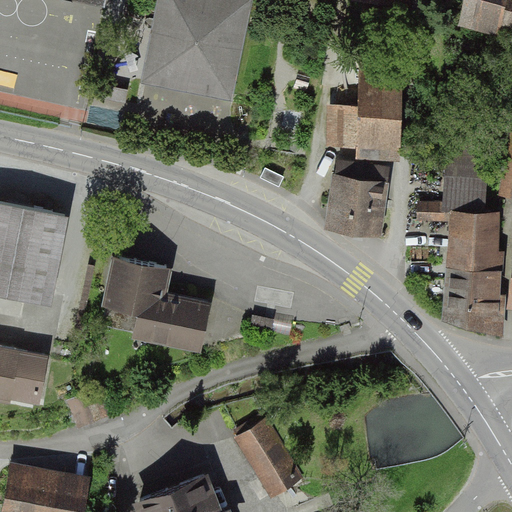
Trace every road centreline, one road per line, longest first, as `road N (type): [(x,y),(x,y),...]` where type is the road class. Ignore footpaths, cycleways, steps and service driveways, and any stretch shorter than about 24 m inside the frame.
road 1 (tertiary): [(404,320),(340,266),(232,203),(116,163),(0,137)]
road 2 (residential): [(121,433),(199,385),(387,336),(404,320)]
road 3 (residential): [(0,450),(121,433)]
